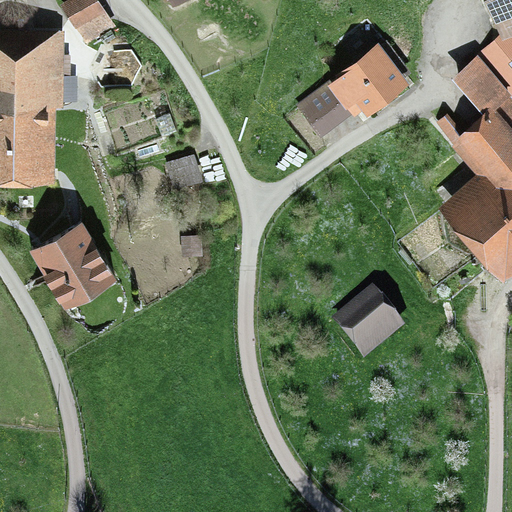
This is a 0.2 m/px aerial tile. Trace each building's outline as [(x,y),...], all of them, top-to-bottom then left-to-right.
[(72,0),(65,4),(88,39),(111,24),(95,0),(72,0)] [(511,0),(480,0),(492,26),(511,17),(511,0)] [(439,121),(467,152),(476,144),(500,172),(459,207),(504,257),(511,249),(511,28),(471,66),(502,103),(464,136),(446,115),(439,121)] [(0,168),(42,169),(43,104),(61,104),(62,98),(75,98),(75,75),(62,75),(62,44),(0,43),(0,168)] [(377,46),(302,105),(320,129),(351,106),(357,113),(402,79),(377,46)] [(193,154),(169,161),(175,183),(200,176),(193,154)] [(33,249),(64,300),(111,272),(81,222),(33,249)] [(206,236),(183,236),(183,256),(206,256),(206,236)] [(373,286),(330,320),(362,361),(405,327),(373,286)]
